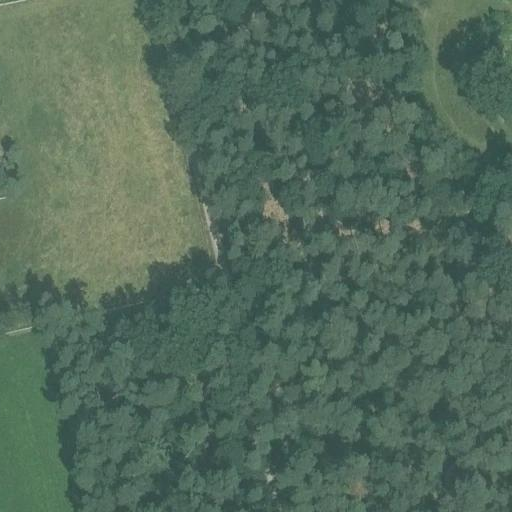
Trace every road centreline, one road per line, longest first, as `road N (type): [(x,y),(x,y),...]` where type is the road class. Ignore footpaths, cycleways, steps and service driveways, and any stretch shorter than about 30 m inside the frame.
road 1 (track): [(159,0),(249,373)]
road 2 (track): [(249,373),(281,511)]
